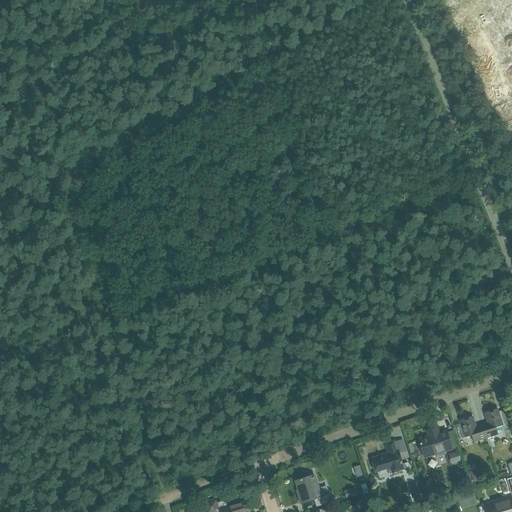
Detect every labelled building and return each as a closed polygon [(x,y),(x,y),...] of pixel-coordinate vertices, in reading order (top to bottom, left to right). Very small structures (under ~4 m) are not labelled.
[(500,0),(480,0),(454,9),(480,81),(495,76),(490,62),(494,60),(503,86),(501,86),(503,92),(496,94),(502,111),(511,107),(511,94),(508,83),(511,81),(511,60),(508,49),(505,49),(501,38),(488,42),(479,17),(504,8),(500,0)] [(482,426),(486,439),(498,435),(496,428),(503,426),(497,410),(485,413),(488,424),(482,426)] [(473,443),(486,439),(482,426),(476,428),(473,417),(460,421),(465,438),(471,436),(473,443)] [(452,450),(449,441),(447,431),(439,433),(437,428),(431,430),(433,435),(419,440),(425,459),(435,455),(436,458),(445,455),(444,452),(452,450)] [(372,459),(375,469),(376,472),(391,468),(393,474),(403,470),(402,465),(403,465),(401,461),(398,451),(395,442),(386,444),(389,454),(372,459)] [(343,451),(336,453),(339,464),(346,462),(343,451)] [(452,464),(460,462),(457,453),(449,456),(452,464)] [(430,470),(437,469),(435,461),(428,462),(430,470)] [(352,467),(355,478),(361,477),(358,466),(352,467)] [(317,507),(332,502),(329,494),(321,497),(314,476),(295,482),(300,495),(298,496),(301,504),(314,500),(317,507)] [(371,477),(367,483),(372,487),(377,480),(371,477)] [(358,487),(344,491),(347,500),(360,495),(358,487)] [(472,490),(457,495),(459,502),(474,498),(472,490)] [(511,511),(511,500),(488,506),(489,511),(511,511)] [(205,504),(207,511),(208,511),(216,511),(218,509),(220,508),(221,511),(247,511),(244,501),(227,506),(226,504),(222,502),(217,503),(216,501),(205,504)] [(356,511),(364,511),(366,511),(358,503),(352,508),(356,511)]
